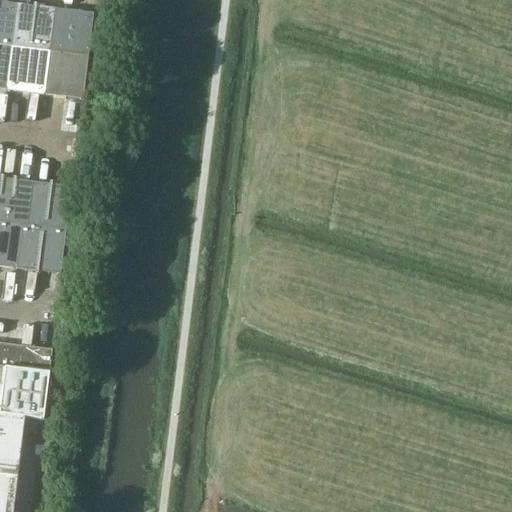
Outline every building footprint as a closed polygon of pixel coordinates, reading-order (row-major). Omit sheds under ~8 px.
[(0,48),(13,50),(18,6),(0,4),(0,48)] [(13,50),(50,54),(55,11),(18,6),(13,50)] [(55,11),(50,54),(88,59),(93,16),(55,11)] [(0,91),(7,93),(13,50),(0,48),(0,91)] [(7,93),(44,97),(50,54),(13,50),(7,93)] [(50,54),(44,97),(83,102),(88,59),(50,54)] [(0,224),(23,227),(29,228),(34,185),(0,180),(0,224)] [(34,185),(29,228),(67,233),(72,189),(34,185)] [(0,269),(17,271),(23,227),(0,224),(0,269)] [(29,228),(23,227),(17,271),(62,277),(67,233),(29,228)] [(22,348),(0,345),(0,369),(17,372),(18,361),(22,362),(23,351),(21,351),(22,348)] [(22,362),(18,361),(17,372),(49,376),(52,352),(22,348),(21,351),(23,351),(22,362)] [(0,511),(13,511),(25,420),(43,423),(47,398),(49,376),(17,372),(0,369),(0,511)]
